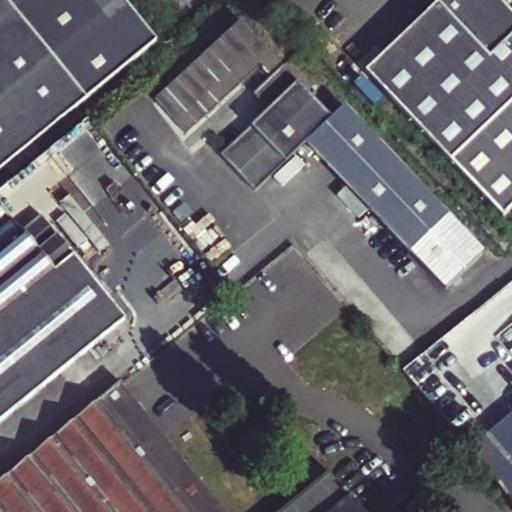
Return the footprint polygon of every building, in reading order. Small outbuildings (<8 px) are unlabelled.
[(0,0),(0,171),(87,102),(4,0),(0,0)] [(511,6),(506,0),(425,0),(360,61),(446,153),(511,92),(511,22),(511,21),(511,19),(511,6)] [(242,22),(156,100),(186,134),(262,66),(273,77),(253,95),(268,110),(220,154),(255,191),(306,142),(450,289),(486,250),(344,106),(332,118),(242,22)] [(511,189),(511,92),(446,153),(494,206),(511,189)] [(0,316),(73,258),(40,217),(20,233),(0,207),(0,316)] [(0,316),(0,420),(123,321),(90,279),(73,258),(0,316)] [(229,511),(120,384),(0,481),(0,511),(399,511),(391,500),(375,511),(363,511),(358,507),(351,511),(229,511)] [(511,457),(489,476),(511,504),(511,457)]
